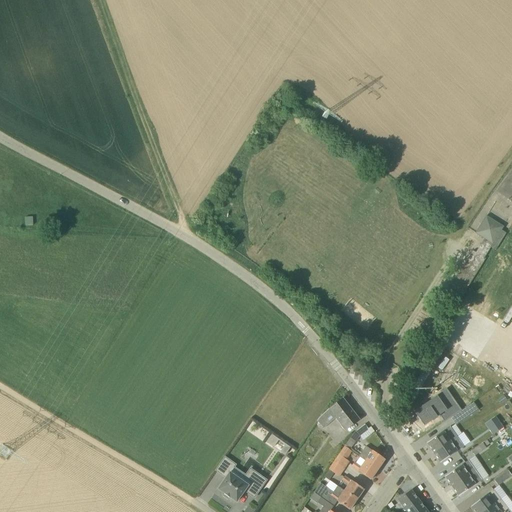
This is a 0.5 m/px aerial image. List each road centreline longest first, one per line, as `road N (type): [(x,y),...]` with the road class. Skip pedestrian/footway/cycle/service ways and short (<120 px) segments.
road 1 (tertiary): [(406,462),(299,317),(236,266),(0,134)]
road 2 (track): [(183,231),(100,0)]
road 3 (track): [(193,501),(0,385)]
